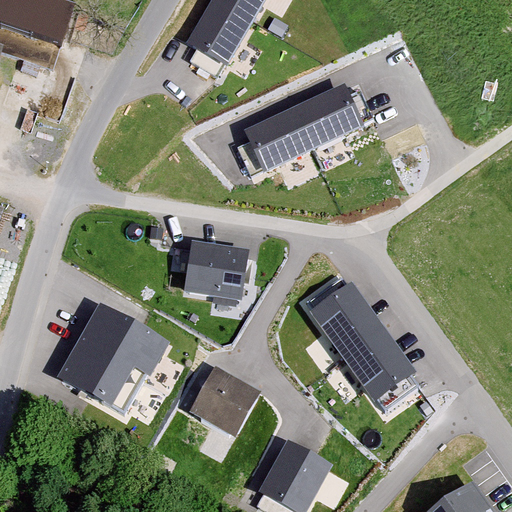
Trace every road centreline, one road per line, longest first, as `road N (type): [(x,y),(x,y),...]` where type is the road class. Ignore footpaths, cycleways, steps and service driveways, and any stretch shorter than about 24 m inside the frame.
road 1 (residential): [(480,395),(363,229),(67,197)]
road 2 (unknown): [(305,228),(250,340),(228,354),(202,350),(41,263)]
road 3 (residential): [(67,197),(161,0)]
road 4 (residential): [(0,377),(67,197)]
road 5 (track): [(363,229),(394,218),(511,134)]
road 6 (residential): [(480,395),(371,511)]
